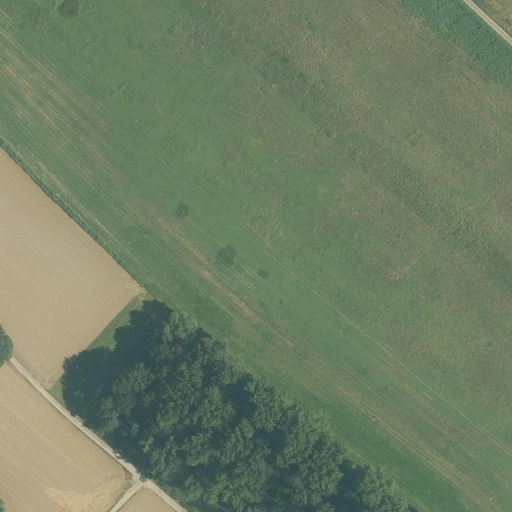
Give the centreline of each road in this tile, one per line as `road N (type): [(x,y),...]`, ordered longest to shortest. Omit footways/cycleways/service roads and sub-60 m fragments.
road 1 (track): [(0,120),(197,324),(426,511)]
road 2 (track): [(180,511),(55,404),(0,340)]
